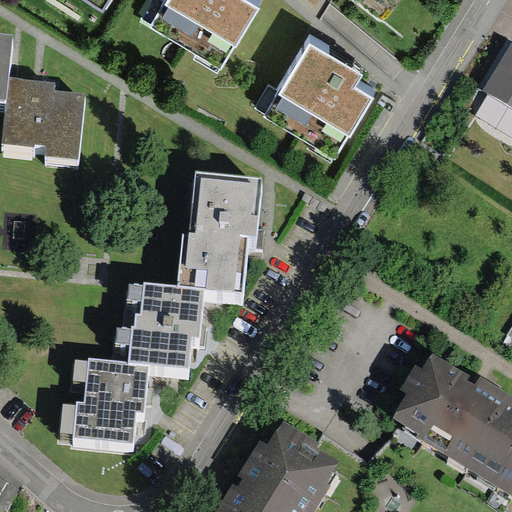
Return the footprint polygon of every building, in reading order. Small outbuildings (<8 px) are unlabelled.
[(145,0),(135,17),(193,52),(189,58),(213,72),(254,3),(248,0),(145,0)] [(357,67),(306,38),(275,91),(264,85),(251,109),(306,140),(302,146),(328,161),(368,91),(349,81),(357,67)] [(0,107),(7,108),(9,85),(12,42),(0,41),(0,107)] [(511,65),(490,101),(511,114),(511,65)] [(55,90),(9,85),(7,108),(2,153),(35,157),(35,152),(44,152),(43,164),(79,167),(86,101),(55,98),(55,90)] [(175,249),(170,304),(236,311),(242,252),(251,253),(257,196),(191,190),(185,250),(175,249)] [(119,344),(116,375),(182,381),(186,350),(193,350),(197,307),(132,301),(128,344),(119,344)] [(511,422),(425,371),(391,427),(511,498),(511,422)] [(64,413),(61,449),(126,455),(129,422),(138,423),(142,379),(82,373),(78,415),(64,413)] [(303,511),(326,475),(276,445),(261,469),(253,464),(224,511),(303,511)] [(0,511),(1,511),(11,496),(0,489),(0,511)]
